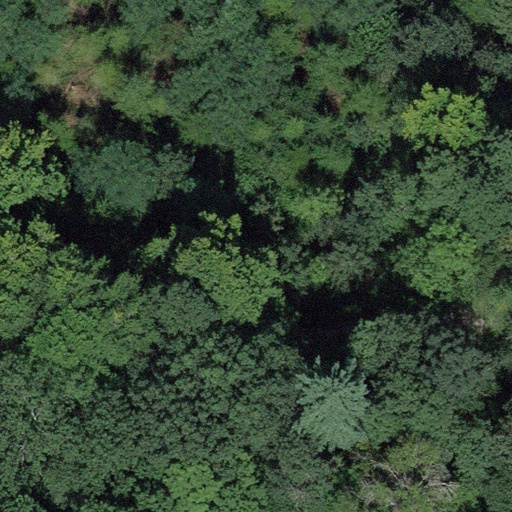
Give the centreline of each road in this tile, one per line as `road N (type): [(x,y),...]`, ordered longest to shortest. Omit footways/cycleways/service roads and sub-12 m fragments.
road 1 (track): [(511,310),(173,376),(0,461)]
road 2 (track): [(381,0),(383,333)]
